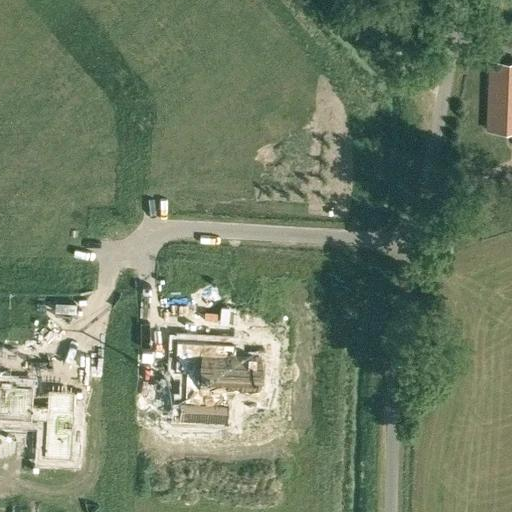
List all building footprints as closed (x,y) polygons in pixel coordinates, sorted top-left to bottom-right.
[(490,77),(511,77),(511,59),(491,59),(490,77)] [(72,185),(100,187),(104,123),(91,123),(92,111),(93,111),(94,83),(26,79),(24,107),(76,110),(72,185)] [(511,130),(511,98),(489,97),(488,129),(511,130)] [(0,257),(33,259),(34,235),(26,234),(28,211),(31,211),(32,203),(28,203),(30,174),(33,174),(34,166),(30,166),(30,159),(0,157),(0,257)] [(175,338),(173,368),(183,369),(182,399),(176,399),(175,419),(204,420),(205,402),(220,403),(221,385),(233,385),(233,391),(253,392),(255,357),(253,357),(253,353),(246,352),(246,356),(223,355),(224,341),(175,338)] [(0,410),(25,412),(25,408),(33,409),(33,412),(31,448),(62,450),(64,414),(66,378),(35,377),(34,395),(26,395),(27,374),(2,373),(2,371),(0,371),(0,410)]
